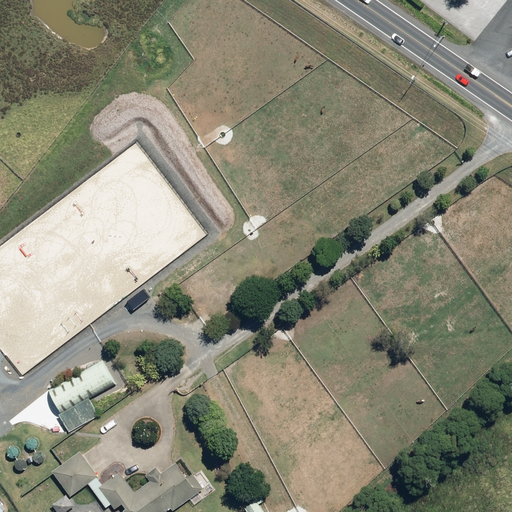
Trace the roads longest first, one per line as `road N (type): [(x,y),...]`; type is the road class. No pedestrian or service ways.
road 1 (unknown): [(511,131),(172,376),(91,445)]
road 2 (primary): [(511,111),(354,0)]
